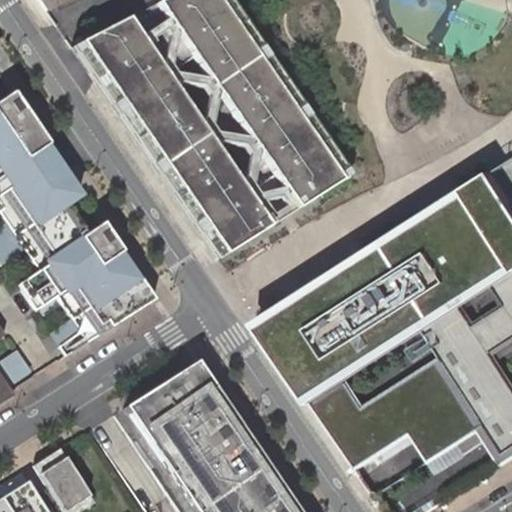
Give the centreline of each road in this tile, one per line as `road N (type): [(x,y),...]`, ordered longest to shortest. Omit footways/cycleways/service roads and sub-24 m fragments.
road 1 (residential): [(4,0),(210,307)]
road 2 (residential): [(0,441),(210,307)]
road 3 (residential): [(210,307),(349,511)]
